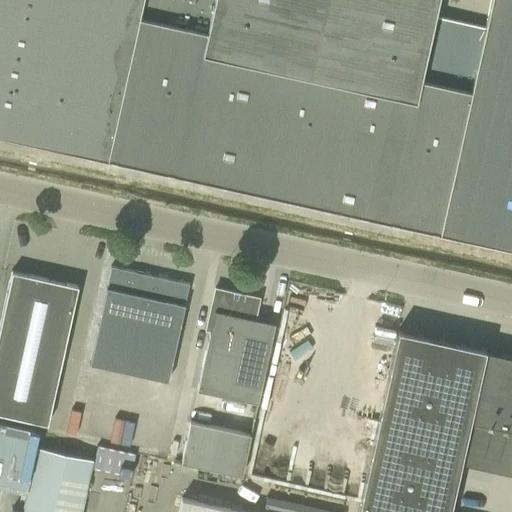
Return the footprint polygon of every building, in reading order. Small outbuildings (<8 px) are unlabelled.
[(511,0),(0,0),(0,134),(511,247),(511,0)] [(189,283),(111,266),(89,363),(167,381),(189,283)] [(0,322),(0,413),(47,424),(78,285),(11,271),(0,322)] [(208,327),(210,327),(197,389),(257,402),(274,322),(252,317),(256,298),(216,289),(208,327)] [(448,511),(469,419),(511,429),(511,355),(485,350),(485,348),(398,329),(357,511),(448,511)] [(181,462),(241,475),(250,434),(190,421),(181,462)] [(81,452),(84,440),(43,430),(40,442),(81,452)] [(37,446),(22,511),(80,511),(92,459),(37,446)] [(178,511),(247,511),(181,497),(178,511)]
